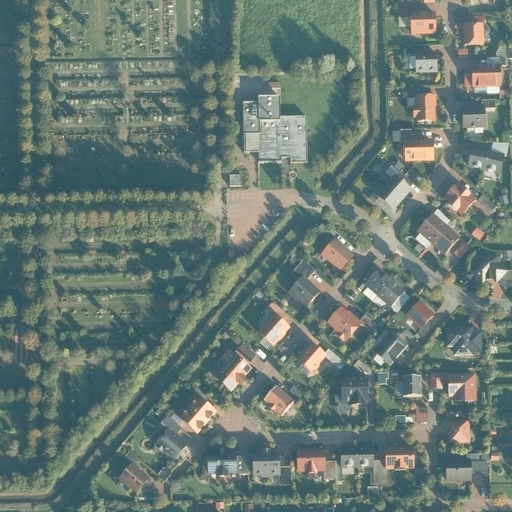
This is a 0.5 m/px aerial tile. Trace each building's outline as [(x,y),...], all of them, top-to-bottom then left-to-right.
[(411,15),(417,15),(416,5),(399,6),(399,19),(411,18),(411,15)] [(411,18),(412,35),(435,35),(435,15),(417,15),(411,15),(411,18)] [(483,25),(464,26),(464,47),(484,46),(483,25)] [(417,54),(424,54),(424,47),(406,47),(406,56),(417,55),(417,54)] [(458,49),(458,59),(468,59),(468,48),(458,49)] [(417,55),(417,74),(437,73),(437,54),(424,54),(417,54),(417,55)] [(487,67),(487,89),(500,89),(500,66),(487,67)] [(487,89),(487,67),(473,67),(473,89),(487,89)] [(435,107),(435,97),(416,97),(416,108),(414,108),(415,120),(416,120),(416,122),(434,122),(434,108),(435,107)] [(307,131),(306,118),(279,118),(279,98),(258,99),(258,104),(243,104),(244,154),(258,154),(258,165),(281,164),(281,160),(286,160),(290,160),(290,165),(307,165),(307,131)] [(482,102),(482,110),(486,110),(496,110),(496,102),(482,102)] [(482,110),(463,111),(464,131),(486,130),(486,110),(482,110)] [(406,143),(412,143),(412,132),(401,132),(401,144),(406,144),(406,143)] [(412,143),(406,143),(406,144),(406,163),(433,162),(432,143),(412,143)] [(484,172),(489,153),(473,149),(468,169),(484,172)] [(489,153),(484,172),(500,176),(505,157),(489,153)] [(399,173),(394,179),(409,191),(413,186),(399,173)] [(241,188),(241,177),(229,177),(230,188),(241,188)] [(394,179),(386,188),(403,202),(411,192),(409,191),(394,179)] [(475,201),(457,186),(443,203),(461,218),(475,201)] [(394,212),(403,202),(386,188),(378,198),(394,212)] [(483,197),(478,203),(491,214),(496,208),(483,197)] [(417,234),(431,246),(446,228),(433,216),(417,234)] [(446,228),(431,246),(444,257),(459,239),(446,228)] [(485,234),(477,228),(472,234),(480,240),(485,234)] [(352,258),(334,243),(321,257),(339,273),(352,258)] [(464,244),(455,255),(460,259),(469,249),(464,244)] [(494,282),(497,284),(508,273),(500,265),(500,258),(479,258),(479,266),(471,274),(484,286),(486,282),(491,283),(494,282)] [(303,279),(307,283),(315,273),(303,262),(291,276),(300,284),(303,279)] [(364,287),(377,298),(391,283),(378,271),(364,287)] [(307,283),(303,279),(300,284),(289,296),(305,310),(319,293),(307,283)] [(391,283),(377,298),(390,310),(404,294),(391,283)] [(274,317),(281,323),(287,317),(272,304),(267,311),(274,317)] [(434,317),(419,304),(407,318),(421,331),(434,317)] [(342,310),(328,326),(335,332),(334,333),(346,344),(362,326),(360,323),(349,314),(348,316),(342,310)] [(273,348),(289,330),(281,323),(274,317),(258,335),(273,348)] [(360,323),(362,326),(371,334),(377,328),(365,317),(360,323)] [(473,329),(447,330),(447,350),(454,350),(454,358),(474,358),(474,355),(473,334),(473,329)] [(391,334),(382,343),(399,358),(408,348),(391,334)] [(482,334),(473,334),(474,355),(482,355),(482,334)] [(399,358),(382,343),(374,353),(391,367),(399,358)] [(325,359),(312,347),(298,363),(312,375),(325,359)] [(242,348),(234,358),(247,369),(255,359),(242,348)] [(231,394),(250,372),(247,369),(234,358),(229,354),(220,363),(226,368),(215,381),(231,394)] [(360,379),(367,379),(371,374),(359,363),(354,368),(360,374),(360,379)] [(450,377),(451,377),(451,376),(431,376),(431,391),(442,391),(442,387),(450,386),(450,377)] [(477,404),(476,377),(451,377),(450,377),(450,386),(450,399),(455,400),(455,404),(477,404)] [(421,378),(403,379),(403,398),(422,397),(421,378)] [(347,387),(342,387),(343,406),(349,406),(349,407),(368,407),(367,379),(360,379),(346,379),(347,387)] [(282,417),(294,403),(276,388),(264,402),(282,417)] [(216,413),(199,399),(190,410),(207,424),(216,413)] [(428,423),(428,406),(416,406),(416,423),(428,423)] [(198,435),(207,424),(190,410),(181,421),(198,435)] [(169,433),(175,438),(180,431),(167,420),(158,430),(166,436),(169,433)] [(469,422),(449,423),(449,446),(470,445),(469,422)] [(175,463),(187,448),(175,438),(169,433),(166,436),(156,448),(175,463)] [(341,471),(358,471),(357,450),(341,450),(341,464),(341,471)] [(373,450),(357,450),(358,471),(374,470),(374,463),(373,450)] [(387,463),(388,472),(414,471),(413,451),(387,451),(387,463)] [(324,452),(297,453),(298,474),(306,474),(306,476),(317,476),(317,474),(323,474),(324,474),(324,464),(324,452)] [(207,456),(207,476),(216,476),(216,479),(228,479),(228,476),(236,476),(236,459),(235,455),(227,455),(227,454),(216,454),(216,455),(207,456)] [(260,456),(253,456),(254,478),(261,478),(261,480),(272,479),(272,478),(278,478),(278,470),(278,456),(271,456),(271,454),(260,454),(260,456)] [(246,459),(236,459),(236,476),(246,476),(246,459)] [(387,463),(374,463),(374,470),(374,486),(388,486),(388,472),(387,463)] [(470,463),(447,464),(448,484),(471,484),(470,463)] [(335,464),(324,464),(324,474),(323,474),(324,483),(336,482),(335,464)] [(148,482),(132,467),(120,482),(136,496),(148,482)] [(165,481),(172,474),(166,467),(158,475),(165,481)] [(291,470),(278,470),(278,478),(279,488),(291,488),(291,470)]
